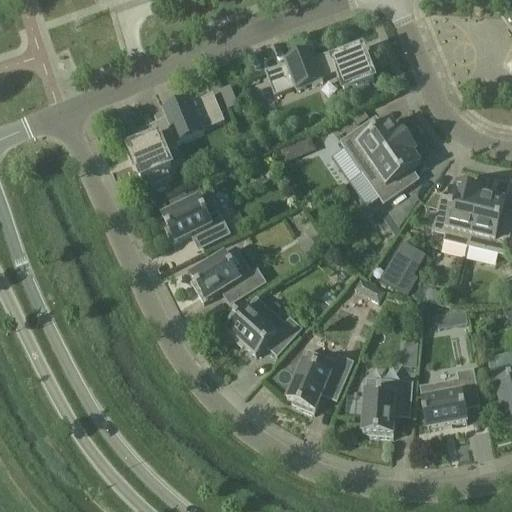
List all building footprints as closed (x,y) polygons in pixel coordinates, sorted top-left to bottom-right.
[(375,85),(363,55),(352,60),(349,52),(353,51),(353,50),(314,61),(312,54),(285,64),(287,68),(265,74),(275,100),(296,92),(297,94),(323,84),(322,82),(337,76),(345,97),(375,85)] [(230,89),(220,93),(229,112),(238,108),(230,89)] [(166,121),(162,123),(141,134),(146,147),(130,154),(144,188),(169,178),(168,173),(172,171),(170,166),(174,164),(167,149),(176,145),(177,148),(204,137),(203,134),(225,125),(213,96),(192,107),(190,103),(163,114),(166,121)] [(363,114),(353,121),(357,128),(368,120),(363,114)] [(340,145),(362,177),(409,144),(402,133),(399,135),(392,125),(379,135),(371,124),(340,145)] [(311,140),(280,153),(285,166),(316,153),(311,140)] [(417,155),(409,144),(362,177),(384,208),(415,187),(407,176),(421,167),(414,157),(417,155)] [(214,179),(232,170),(227,160),(209,169),(214,179)] [(468,250),(470,243),(482,195),(457,189),(453,208),(440,205),(438,213),(438,214),(433,236),(445,239),(444,244),(468,250)] [(482,195),(470,243),(468,250),(505,259),(511,232),(511,222),(502,220),(505,204),(482,198),(483,195),(482,195)] [(230,238),(210,196),(190,206),(173,214),(162,220),(165,226),(162,228),(172,249),(196,238),(203,252),(230,238)] [(173,214),(190,206),(186,197),(169,205),(173,214)] [(425,210),(438,214),(438,213),(442,199),(435,197),(425,210)] [(399,231),(400,231),(414,210),(409,204),(390,217),(392,221),(399,231)] [(395,234),(399,231),(392,221),(388,224),(395,234)] [(327,249),(320,238),(312,244),(318,255),(327,249)] [(257,273),(251,277),(235,251),(190,280),(194,286),(191,287),(204,308),(226,294),(235,307),(266,287),(257,273)] [(399,251),(387,294),(416,302),(421,283),(417,281),(423,258),(399,251)] [(511,286),(503,289),(510,310),(511,308),(511,286)] [(377,292),(371,303),(380,308),(386,297),(377,292)] [(428,293),(424,304),(437,308),(439,303),(442,304),(444,297),(428,293)] [(290,322),(285,327),(256,301),(226,334),(256,361),(265,351),(277,361),(302,333),(290,322)] [(310,312),(320,321),(330,310),(320,301),(310,312)] [(465,317),(458,318),(460,329),(467,327),(468,327),(465,317)] [(292,409),(314,419),(326,394),(339,400),(354,366),(338,360),(335,366),(308,354),(287,403),(293,406),(292,409)] [(511,370),(491,376),(505,428),(511,425),(511,370)] [(457,384),(419,391),(427,434),(467,427),(464,413),(480,411),(473,374),(456,377),(457,384)] [(393,443),(395,416),(410,417),(412,387),(366,383),(362,437),(369,437),(369,441),(393,443)]
